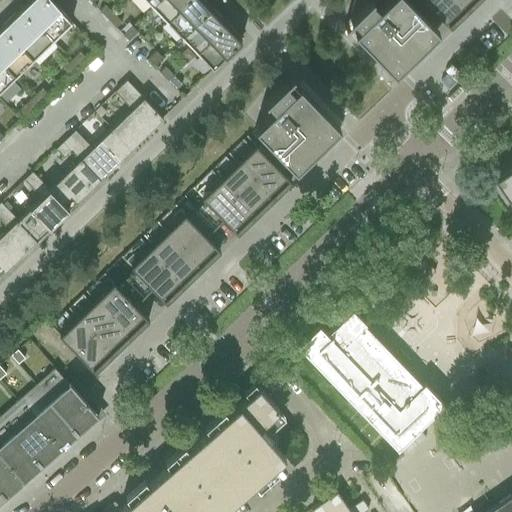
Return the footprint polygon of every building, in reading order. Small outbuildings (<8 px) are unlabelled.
[(27,0),(18,9),(21,12),(50,41),(71,22),(49,0),(27,0)] [(157,0),(151,6),(166,21),(188,0),(157,0)] [(188,0),(166,21),(181,37),(211,8),(204,0),(188,0)] [(393,73),(438,30),(432,25),(440,17),(423,0),(385,0),(378,7),(372,0),(368,0),(343,24),(344,25),(351,19),(358,26),(353,31),(393,73)] [(457,0),(423,0),(440,17),(449,27),(450,26),(447,23),(458,13),(459,14),(465,8),(457,0)] [(457,0),(465,8),(467,9),(468,9),(465,6),(471,0),(457,0)] [(98,10),(107,19),(113,13),(104,4),(98,10)] [(181,37),(196,52),(226,23),(211,8),(181,37)] [(0,26),(0,27),(2,30),(32,59),(50,41),(21,12),(17,16),(14,13),(0,26)] [(107,19),(115,28),(121,22),(113,13),(107,19)] [(196,52),(212,69),(234,47),(237,44),(238,45),(243,40),(226,23),(196,52)] [(128,40),(137,31),(131,26),(122,34),(128,40)] [(0,64),(13,78),(32,59),(2,30),(0,32),(0,64)] [(76,66),(84,57),(79,51),(70,60),(76,66)] [(152,65),(161,57),(155,51),(146,59),(152,65)] [(61,68),(67,74),(76,66),(70,60),(61,68)] [(0,90),(13,78),(0,64),(0,90)] [(173,75),(164,66),(159,72),(167,81),(173,75)] [(294,169),(338,127),(298,84),(293,89),(286,82),(292,76),(291,74),(263,102),(264,103),(265,102),(272,110),(254,127),(255,129),(248,136),(281,171),(289,163),(294,169)] [(175,89),(181,84),(173,75),(167,81),(175,89)] [(162,117),(126,80),(114,91),(130,109),(111,128),(130,148),(162,117)] [(38,102),(47,94),(41,88),(33,96),(38,102)] [(33,96),(17,111),(23,117),(38,102),(33,96)] [(97,180),(101,176),(103,178),(114,167),(113,165),(119,158),(121,160),(122,160),(120,158),(130,148),(111,128),(91,147),(74,130),(62,142),(70,151),(78,159),(97,180)] [(281,171),(248,136),(246,135),(228,152),(271,196),(277,190),(276,189),(287,179),(289,181),(290,180),(281,171)] [(62,142),(55,149),(63,157),(70,151),(62,142)] [(271,196),(228,152),(211,169),(252,211),(257,205),(258,206),(269,196),(272,199),(273,198),(271,196)] [(78,159),(48,188),(67,209),(78,199),(80,200),(89,191),(87,189),(92,185),(94,187),(94,186),(92,184),(97,180),(78,159)] [(511,165),(493,178),(511,206),(511,165)] [(211,169),(192,187),(204,199),(195,208),(214,227),(223,219),(236,233),(237,232),(235,229),(245,219),(246,220),(253,214),(254,215),(255,215),(252,211),(211,169)] [(48,188),(32,171),(23,179),(40,196),(16,219),(35,239),(38,237),(40,239),(52,228),(50,226),(67,209),(48,188)] [(0,266),(4,270),(12,262),(14,264),(25,254),(23,252),(31,244),(33,246),(33,245),(31,243),(35,239),(16,219),(0,201),(0,220),(7,228),(0,234),(0,266)] [(195,208),(187,216),(175,204),(157,221),(198,263),(204,257),(205,258),(215,248),(218,250),(219,249),(205,236),(214,227),(195,208)] [(138,239),(179,281),(183,284),(184,284),(182,282),(189,276),(187,275),(198,265),(200,267),(201,267),(198,263),(157,221),(138,239)] [(138,239),(121,256),(133,269),(124,277),(143,296),(151,288),(165,302),(166,301),(163,298),(174,287),(173,286),(179,281),(138,239)] [(124,277),(116,285),(103,273),(86,290),(128,334),(135,328),(134,327),(144,317),(147,319),(148,318),(134,304),(143,296),(124,277)] [(86,290),(68,307),(109,349),(115,343),(116,344),(126,334),(129,336),(130,336),(128,334),(86,290)] [(68,307),(49,325),(94,371),(95,370),(92,367),(102,357),(104,358),(110,352),(111,353),(112,353),(109,349),(68,307)] [(401,365),(406,360),(397,351),(392,356),(363,326),(365,324),(352,309),(326,334),(318,325),(297,346),(298,347),(396,448),(395,448),(396,449),(443,404),(423,383),(420,385),(401,365)] [(12,357),(18,363),(23,358),(24,358),(17,349),(10,355),(12,357)] [(509,406),(511,404),(511,359),(489,374),(509,406)] [(0,499),(97,415),(68,381),(66,383),(53,368),(0,414),(0,499)] [(219,511),(283,456),(284,456),(264,434),(275,425),(269,418),(278,410),(258,387),(119,509),(113,502),(112,503),(102,510),(102,511),(219,511)] [(352,511),(364,504),(361,499),(348,509),(335,491),(310,508),(312,511),(352,511)] [(511,511),(511,494),(485,511),(511,511)]
